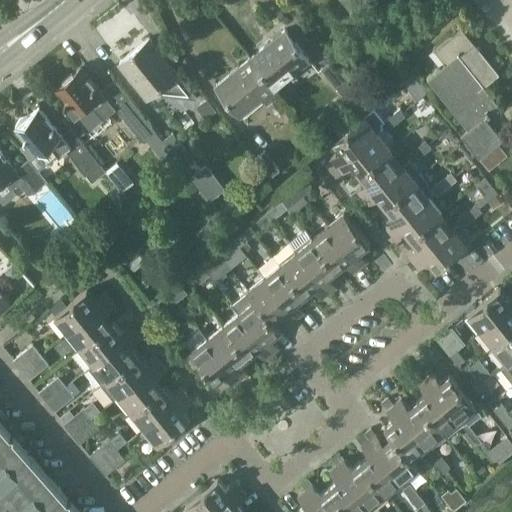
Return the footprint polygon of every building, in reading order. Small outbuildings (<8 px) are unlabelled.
[(382,32),(357,0),(341,0),(372,40),(382,32)] [(423,37),(452,13),(444,2),(414,26),(423,37)] [(503,139),(484,117),(499,105),(478,80),(489,71),(468,47),(474,42),(461,26),(433,49),(445,64),(427,79),(468,129),(460,135),(479,158),(503,139)] [(285,29),(250,57),(274,87),(309,59),(285,29)] [(152,93),(197,98),(177,73),(149,38),(119,62),(147,97),(152,93)] [(274,87),(250,57),(216,85),(240,114),(261,97),(267,105),(279,95),(273,87),(274,87)] [(363,102),(348,84),(330,61),(321,68),(354,110),(363,102)] [(156,130),(116,78),(101,90),(81,67),(54,89),(66,103),(61,107),(70,118),(75,114),(89,130),(104,117),(117,107),(143,140),(156,130)] [(216,110),(206,98),(196,106),(205,118),(216,110)] [(408,102),(390,116),(396,124),(405,116),(402,112),(410,105),(408,102)] [(107,170),(71,126),(62,133),(39,105),(15,125),(27,139),(21,145),(31,157),(37,151),(38,153),(49,144),(59,156),(66,150),(92,181),(105,171),(107,170)] [(330,157),(337,165),(378,132),(364,115),(330,142),(338,152),(330,157)] [(396,124),(390,116),(380,124),(386,131),(396,124)] [(172,132),(163,140),(191,175),(201,168),(172,132)] [(350,167),(357,175),(391,148),(378,132),(337,165),(343,173),(350,167)] [(425,141),(415,148),(421,155),(431,148),(425,141)] [(356,190),(362,197),(403,164),(403,163),(391,148),(357,175),(364,184),(356,190)] [(421,155),(415,148),(406,156),(412,163),(421,155)] [(29,158),(16,169),(0,150),(0,184),(7,178),(13,186),(19,181),(29,192),(34,191),(47,180),(29,158)] [(279,170),(264,151),(255,158),(270,177),(279,170)] [(375,199),(382,207),(421,176),(408,159),(403,163),(403,164),(362,197),(368,204),(375,199)] [(133,182),(116,162),(107,170),(105,171),(122,191),(133,182)] [(225,187),(207,163),(201,168),(191,175),(210,199),(225,187)] [(450,173),(441,180),(447,187),(456,180),(450,173)] [(382,222),(388,229),(429,195),(433,191),(421,176),(382,207),(389,216),(382,222)] [(307,180),(298,188),(304,195),(313,187),(307,180)] [(447,187),(441,180),(431,188),(437,195),(447,187)] [(304,195),(298,188),(288,196),(294,203),(304,195)] [(401,231),(408,239),(442,211),(429,195),(388,229),(394,237),(401,231)] [(476,204),(466,212),(472,219),(482,212),(476,204)] [(275,206),(266,213),(272,221),(281,213),(275,206)] [(344,211),(327,225),(361,266),(368,260),(361,251),(370,243),(344,211)] [(407,253),(413,261),(454,227),(442,211),(408,239),(414,248),(407,253)] [(472,219),(466,212),(457,220),(463,227),(472,219)] [(272,221),(266,213),(256,221),(262,228),(272,221)] [(180,248),(186,255),(216,229),(210,222),(180,248)] [(327,225),(312,236),(311,237),(337,269),(346,262),(354,272),(361,266),(327,225)] [(454,227),(413,261),(419,268),(426,263),(433,272),(468,244),(454,227)] [(305,228),(288,241),(329,292),(336,286),(329,276),(337,269),(311,237),(312,236),(305,228)] [(243,231),(234,239),(240,246),(249,239),(243,231)] [(240,246),(234,239),(224,247),(230,254),(240,246)] [(280,263),(279,263),(305,295),(314,288),(322,297),(329,292),(288,241),(273,254),(280,263)] [(213,260),(204,268),(210,275),(219,268),(213,260)] [(279,263),(264,276),(297,317),(305,311),(297,302),(305,295),(279,263)] [(210,275),(204,268),(194,275),(200,283),(210,275)] [(247,289),(249,291),(254,298),(255,298),(273,321),(274,320),(282,313),(290,323),(297,317),(264,276),(247,289)] [(181,286),(172,294),(178,301),(187,293),(181,286)] [(467,314),(481,331),(511,305),(511,294),(508,298),(500,288),(467,314)] [(0,313),(12,303),(0,289),(0,313)] [(54,315),(68,331),(110,298),(104,291),(94,299),(86,289),(57,312),(55,314),(54,315)] [(232,303),(238,311),(272,353),(280,346),(272,337),(282,330),(274,320),(273,321),(255,298),(254,298),(249,291),(232,303)] [(178,301),(172,294),(162,301),(168,309),(178,301)] [(49,308),(55,314),(57,312),(66,305),(61,298),(49,308)] [(68,331),(81,347),(113,322),(106,314),(116,306),(110,298),(68,331)] [(511,305),(481,331),(494,346),(511,332),(511,305)] [(238,311),(223,324),(249,356),(257,350),(264,358),(272,353),(238,311)] [(81,347),(93,363),(135,330),(129,323),(120,331),(113,322),(81,347)] [(223,324),(207,337),(240,378),(248,372),(241,363),(249,356),(223,324)] [(89,367),(101,383),(138,354),(132,345),(141,337),(135,330),(93,363),(89,367)] [(450,355),(458,349),(461,346),(448,330),(437,339),(450,355)] [(511,332),(494,346),(507,362),(507,363),(511,358),(511,332)] [(240,378),(207,337),(190,350),(216,382),(225,375),(233,384),(240,378)] [(12,359),(20,369),(40,353),(33,343),(12,359)] [(458,349),(450,355),(458,365),(466,359),(458,349)] [(40,353),(20,369),(28,379),(48,363),(40,353)] [(119,395),(161,362),(155,355),(145,362),(138,354),(101,383),(114,398),(119,395)] [(511,380),(511,358),(507,363),(507,362),(501,367),(511,380)] [(119,395),(131,411),(164,385),(157,377),(167,369),(161,362),(119,395)] [(432,372),(425,378),(458,419),(475,406),(450,374),(440,382),(432,372)] [(468,378),(476,387),(483,381),(476,372),(468,378)] [(38,391),(46,401),(66,385),(58,375),(38,391)] [(425,394),(417,401),(442,432),(458,419),(425,378),(417,384),(425,394)] [(483,381),(476,387),(483,397),(491,391),(483,381)] [(66,385),(46,401),(54,411),(74,395),(66,385)] [(131,411),(144,427),(186,393),(180,386),(171,394),(164,385),(131,411)] [(186,393),(144,427),(158,444),(190,418),(183,409),(192,401),(186,393)] [(400,398),(393,404),(426,445),(442,432),(417,401),(408,407),(400,398)] [(493,409),(501,419),(509,413),(501,403),(493,409)] [(384,426),(392,436),(392,435),(410,458),(411,457),(426,445),(393,404),(386,409),(394,419),(384,426)] [(63,423),(71,433),(91,417),(83,407),(63,423)] [(511,416),(509,413),(501,419),(509,429),(511,426),(511,416)] [(91,417),(71,433),(79,442),(99,426),(91,417)] [(0,511),(79,511),(70,502),(71,499),(67,498),(13,437),(14,433),(10,433),(0,422),(0,511)] [(459,428),(467,437),(474,431),(466,422),(459,428)] [(474,431),(467,437),(475,447),(482,441),(474,431)] [(376,434),(369,439),(402,480),(418,467),(411,457),(410,458),(392,435),(392,436),(383,443),(376,434)] [(89,455),(97,465),(117,448),(109,438),(89,455)] [(368,455),(360,461),(385,493),(402,480),(369,439),(361,446),(368,455)] [(428,453),(435,463),(442,457),(435,447),(428,453)] [(117,448),(97,465),(105,475),(125,458),(117,448)] [(442,457),(435,463),(443,472),(450,467),(442,457)] [(344,459),(337,465),(370,505),(385,493),(360,461),(351,468),(344,459)] [(336,480),(328,487),(348,511),(361,511),(370,505),(337,465),(329,472),(336,480)] [(185,504),(191,511),(209,511),(241,488),(234,480),(225,487),(218,478),(185,504)] [(403,489),(410,498),(417,493),(409,483),(403,489)] [(312,485),(305,491),(321,511),(348,511),(328,487),(319,494),(312,485)] [(209,511),(242,511),(244,511),(237,503),(246,495),(241,488),(209,511)] [(321,511),(305,491),(297,497),(304,506),(296,511),(321,511)] [(417,493),(410,498),(418,508),(425,502),(417,493)]
